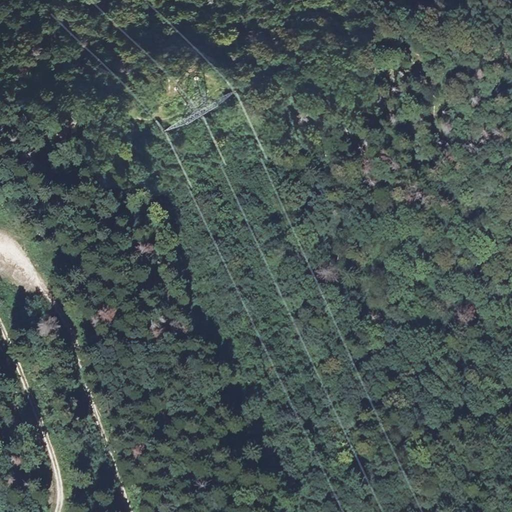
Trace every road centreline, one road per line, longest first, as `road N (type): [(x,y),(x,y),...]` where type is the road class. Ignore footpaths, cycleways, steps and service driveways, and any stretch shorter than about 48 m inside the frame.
road 1 (track): [(0,245),(66,315),(127,511)]
road 2 (track): [(58,511),(56,466),(0,326)]
